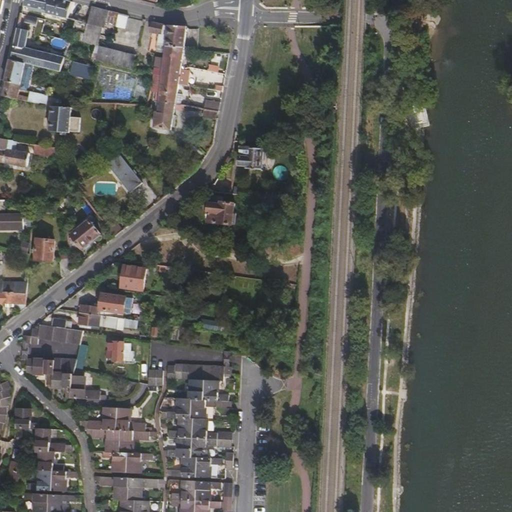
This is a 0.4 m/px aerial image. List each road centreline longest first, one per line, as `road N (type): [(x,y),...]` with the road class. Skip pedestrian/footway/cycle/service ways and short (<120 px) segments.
road 1 (residential): [(365,511),(391,24)]
road 2 (secondary): [(0,339),(214,168),(228,131),(245,15)]
road 3 (unclassified): [(391,24),(245,15)]
road 4 (residential): [(245,511),(251,373)]
